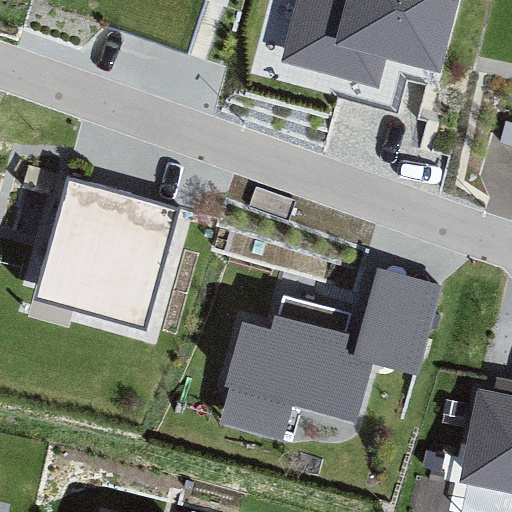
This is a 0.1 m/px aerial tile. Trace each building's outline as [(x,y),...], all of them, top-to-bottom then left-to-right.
[(113,0),(105,26),(188,54),(205,0),(113,0)] [(351,40),(336,97),(398,114),(413,56),(433,61),(449,0),(304,0),(297,26),(351,40)] [(145,327),(179,206),(66,175),(33,296),(145,327)] [(228,380),(353,414),(369,356),(415,369),(425,333),(282,294),(273,330),(244,322),(228,380)] [(466,474),(511,483),(511,400),(482,395),(466,474)]
